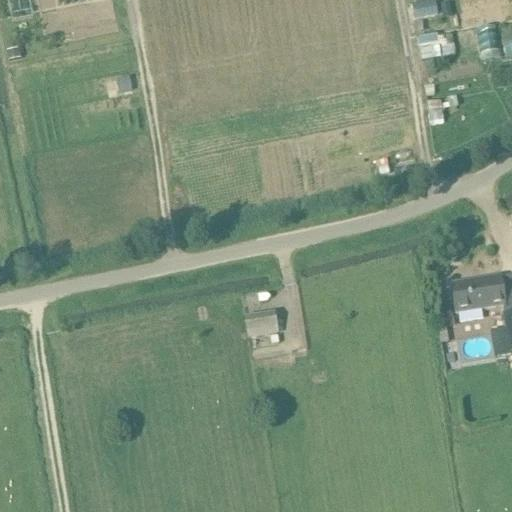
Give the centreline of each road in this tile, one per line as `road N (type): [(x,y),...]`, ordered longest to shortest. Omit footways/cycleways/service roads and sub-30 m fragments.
road 1 (unclassified): [(0,301),(388,220),(511,163)]
road 2 (unknown): [(28,295),(64,511)]
